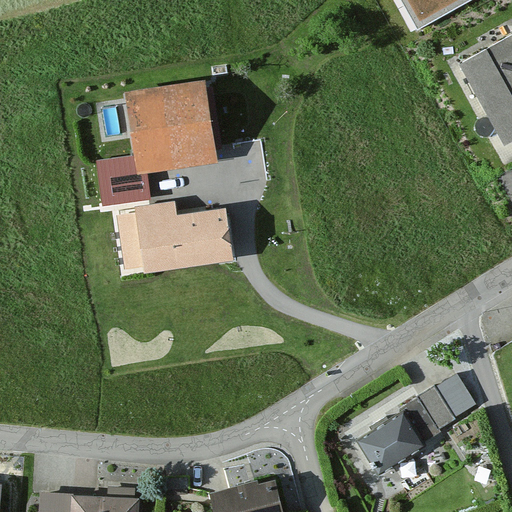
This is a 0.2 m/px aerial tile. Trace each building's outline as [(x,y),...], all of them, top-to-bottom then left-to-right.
[(453,0),(407,0),(419,20),(453,0)] [(511,143),(511,34),(458,66),(506,147),(511,143)] [(202,78),(129,89),(140,162),(213,151),(202,78)] [(163,204),(141,207),(148,262),(230,250),(224,209),(165,217),(163,204)] [(436,390),(420,399),(437,429),(453,421),(436,390)] [(403,415),(361,444),(383,476),(425,447),(403,415)] [(187,482),(163,480),(162,498),(186,500),(187,482)] [(279,511),(271,480),(209,496),(213,511),(279,511)] [(61,511),(63,497),(38,495),(36,511),(61,511)] [(141,511),(143,501),(71,497),(70,511),(141,511)]
